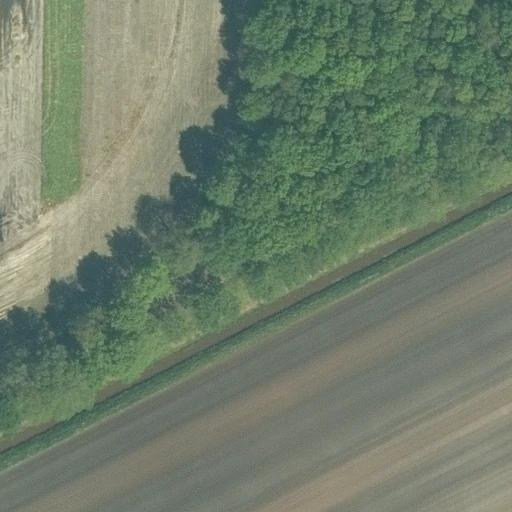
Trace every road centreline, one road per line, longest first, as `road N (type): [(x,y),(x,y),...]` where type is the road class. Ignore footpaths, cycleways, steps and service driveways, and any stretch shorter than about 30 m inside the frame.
road 1 (unclassified): [(159,303),(511,126)]
road 2 (unclassified): [(159,303),(240,182),(277,104),(291,0)]
road 3 (unclassified): [(0,385),(159,303)]
